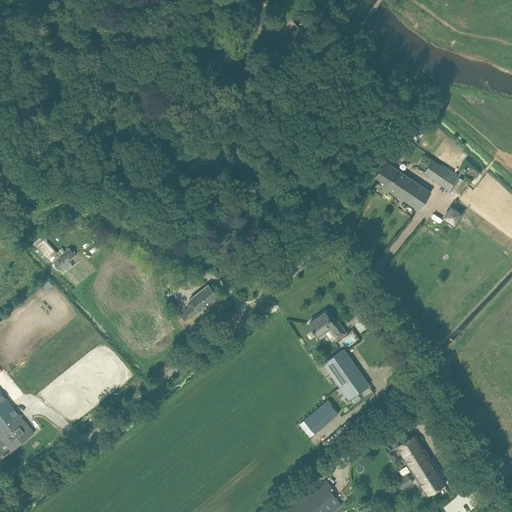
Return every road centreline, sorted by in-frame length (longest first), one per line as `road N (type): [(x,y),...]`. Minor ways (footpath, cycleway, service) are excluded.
road 1 (unclassified): [(0,509),(315,254),(335,251)]
road 2 (unclassified): [(505,511),(353,265),(335,251)]
road 3 (track): [(75,197),(215,272),(249,309)]
